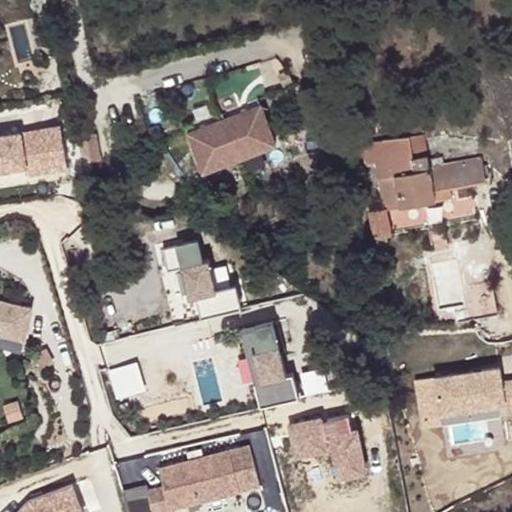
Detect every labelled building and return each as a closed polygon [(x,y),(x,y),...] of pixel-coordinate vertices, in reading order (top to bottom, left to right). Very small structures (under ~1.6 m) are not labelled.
[(285,89),(273,94),(280,109),(291,104),(285,89)] [(224,117),(187,132),(204,174),(241,159),(276,144),(259,103),(224,117)] [(60,125),(0,134),(0,168),(27,164),(29,173),(67,166),(60,125)] [(96,133),(84,135),(89,162),(101,161),(96,133)] [(424,134),(363,142),(367,163),(374,162),(384,209),(385,209),(436,199),(434,190),(449,186),(484,180),(480,157),(429,166),(424,134)] [(452,196),(449,186),(434,190),(436,199),(452,196)] [(370,212),(375,237),(391,233),(385,209),(384,209),(370,212)] [(200,238),(165,246),(170,268),(185,265),(192,296),(198,295),(203,317),(243,308),(238,285),(218,289),(210,258),(205,260),(200,238)] [(0,336),(2,336),(25,340),(37,309),(7,299),(0,301),(0,336)] [(255,384),(260,406),(299,397),(294,374),(287,376),(275,322),(242,329),(248,354),(255,352),(262,382),(255,384)] [(46,350),(36,355),(43,369),(54,364),(46,350)] [(255,352),(248,354),(254,382),(262,382),(255,352)] [(113,368),(122,397),(152,388),(143,359),(113,368)] [(505,362),(437,372),(444,412),(511,401),(505,362)] [(20,396),(6,400),(11,415),(25,412),(20,396)] [(342,475),(371,469),(361,425),(356,426),(353,411),(331,415),(332,422),(324,424),(323,417),(292,424),(298,454),(330,447),(326,432),(332,431),(342,475)] [(259,484),(248,444),(159,471),(164,489),(147,494),(152,511),(171,511),(259,484)] [(31,499),(18,511),(82,511),(72,484),(31,499)]
